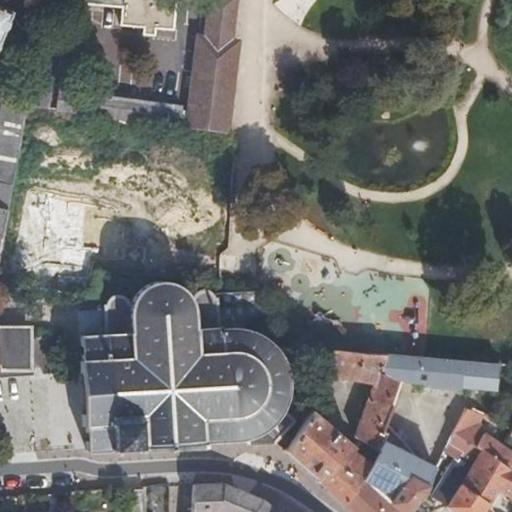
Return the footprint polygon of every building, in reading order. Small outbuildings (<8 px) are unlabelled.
[(79,0),(79,3),(121,6),(119,24),(142,27),(141,34),(153,35),(154,29),(173,31),(175,0),(79,0)] [(234,0),(210,0),(206,38),(198,37),(190,103),(189,111),(187,122),(187,126),(224,132),(238,41),(229,40),(234,0)] [(0,8),(0,31),(8,12),(0,8)] [(31,80),(26,105),(45,108),(50,82),(31,80)] [(179,121),(187,122),(189,111),(181,110),(181,106),(57,90),(55,109),(179,125),(179,121)] [(0,208),(6,209),(26,105),(1,101),(0,108),(0,208)] [(0,262),(0,283),(36,287),(56,289),(58,269),(0,262)] [(102,334),(76,335),(78,359),(75,359),(76,373),(81,373),(82,393),(83,412),(79,413),(79,424),(82,424),(83,435),(84,450),(107,448),(111,448),(111,452),(115,452),(115,448),(134,447),(134,449),(138,449),(169,447),(201,445),(200,439),(225,438),(253,431),(271,441),(292,419),(279,410),(281,405),(284,398),(286,391),(287,383),(285,370),(282,361),(277,353),(266,342),(257,337),(247,333),(232,332),(232,326),(246,326),(245,315),(262,314),(260,288),(215,291),(216,297),(214,297),(212,292),(210,290),(207,288),(202,287),(198,288),(194,290),(193,293),(192,297),(187,297),(185,293),(181,288),(176,285),(170,282),(160,280),(149,281),(138,286),(132,292),(127,300),(125,300),(122,295),(117,293),(110,293),(106,296),(103,300),(103,304),(100,304),(102,334)] [(0,326),(0,366),(26,367),(26,331),(27,327),(0,326)] [(0,379),(28,380),(28,376),(29,370),(36,370),(36,376),(45,376),(57,376),(57,373),(57,331),(26,331),(26,367),(0,366),(0,379)] [(351,444),(370,460),(376,450),(373,448),(381,432),(377,429),(380,421),(396,379),(375,369),(382,353),(351,351),(331,348),(319,379),(325,384),(328,373),(371,381),(350,434),(357,437),(351,444)] [(427,357),(382,353),(375,369),(396,379),(422,381),(422,385),(454,387),(454,384),(491,387),(492,362),(427,357)] [(324,389),(317,384),(315,389),(321,394),(324,389)] [(308,408),(315,414),(326,397),(321,394),(315,389),(308,408)] [(360,477),(370,460),(351,444),(315,414),(308,408),(285,449),(304,465),(319,477),(319,478),(332,456),(340,463),(360,477)] [(511,453),(502,447),(503,446),(482,432),(484,428),(475,423),(479,413),(465,410),(450,433),(479,447),(460,485),(485,502),(493,487),(511,496),(511,453)] [(510,431),(511,428),(490,420),(480,414),(479,413),(475,423),(484,428),(482,432),(503,446),(510,431)] [(391,504),(400,511),(405,511),(422,489),(432,467),(417,460),(380,421),(377,429),(381,432),(373,448),(376,450),(370,460),(360,477),(386,499),(391,504)] [(479,447),(450,433),(443,446),(455,454),(436,485),(436,496),(433,501),(435,502),(433,505),(439,509),(445,501),(447,503),(447,504),(458,511),(479,511),(484,504),(485,502),(460,485),(479,447)] [(386,499),(360,477),(340,463),(332,456),(319,478),(319,477),(317,479),(335,495),(353,511),(400,511),(391,504),(386,499)] [(219,482),(192,483),(191,509),(213,511),(276,511),(259,499),(219,482)] [(143,511),(142,486),(124,487),(124,511),(143,511)]
